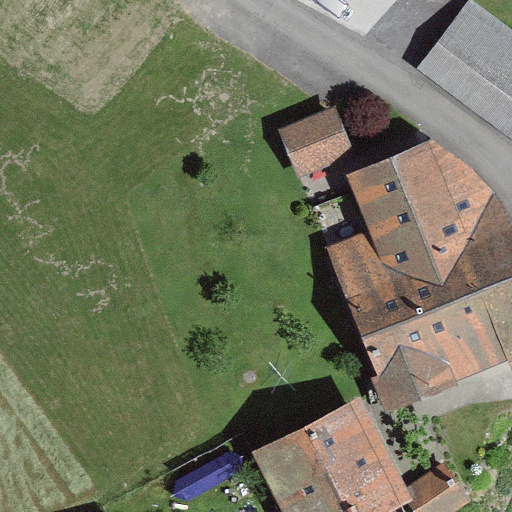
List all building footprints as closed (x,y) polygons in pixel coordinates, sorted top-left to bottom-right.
[(17,0),(7,13),(46,46),(85,0),(17,0)] [(423,81),(511,142),(511,41),(471,13),(423,81)] [(340,116),(285,137),(304,186),(358,165),(340,116)] [(329,254),(397,423),(511,378),(511,256),(480,174),(434,149),(354,181),(374,236),(329,254)] [(263,458),(290,511),(406,511),(424,503),(372,402),(263,458)]
